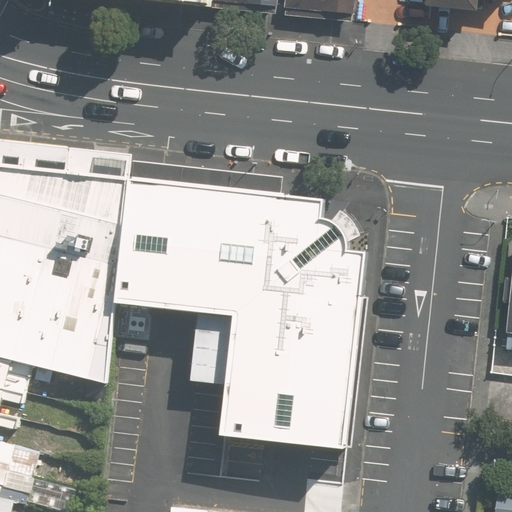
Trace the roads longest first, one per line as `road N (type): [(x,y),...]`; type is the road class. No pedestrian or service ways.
road 1 (residential): [(408,511),(448,116)]
road 2 (secondary): [(100,77),(448,116)]
